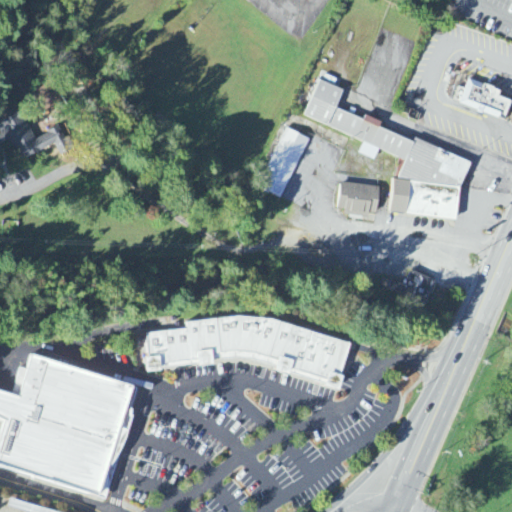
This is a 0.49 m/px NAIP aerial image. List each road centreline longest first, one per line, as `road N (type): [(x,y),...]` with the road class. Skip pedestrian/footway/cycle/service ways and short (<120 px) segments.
road 1 (trunk): [(440,394),(324,511)]
road 2 (trunk): [(440,394),(511,247)]
